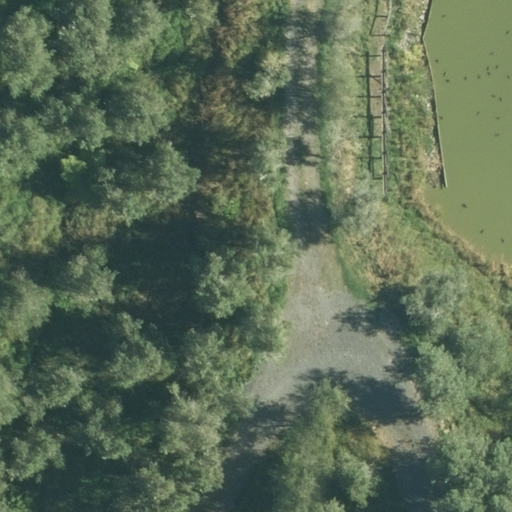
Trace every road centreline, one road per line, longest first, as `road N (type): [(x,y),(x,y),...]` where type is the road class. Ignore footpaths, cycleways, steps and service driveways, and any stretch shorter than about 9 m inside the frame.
road 1 (track): [(352,408),(299,193),(298,98),(311,0)]
road 2 (track): [(191,511),(288,400),(336,394),(364,420),(403,511)]
